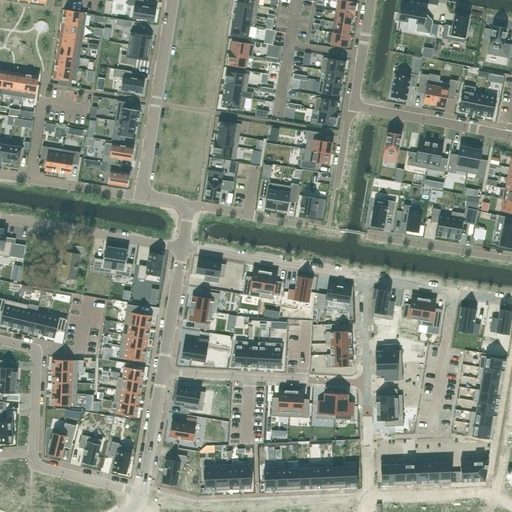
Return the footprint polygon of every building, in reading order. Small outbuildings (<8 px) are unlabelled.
[(143,6),(143,0),(127,0),(127,5),(134,6),(132,18),(154,22),(156,9),(143,6)] [(342,0),(337,0),(335,12),(353,15),(354,15),(356,2),(342,0)] [(236,2),(234,13),(256,17),(256,16),(252,15),(253,6),(258,6),(236,2)] [(429,36),(432,22),(425,21),(427,10),(400,5),(397,22),(416,25),(415,33),(429,36)] [(85,26),(87,14),(64,10),(62,23),(85,26)] [(335,12),(334,22),(351,25),(353,15),(335,12)] [(234,13),(232,23),(255,27),(256,17),(234,13)] [(463,38),(467,18),(453,15),(451,26),(444,25),(441,39),(462,43),(463,38)] [(133,22),(117,19),(116,25),(132,28),(133,22)] [(334,22),(332,32),(350,35),(351,25),(334,22)] [(83,37),(85,26),(62,23),(60,33),(83,37)] [(232,23),(230,36),(248,39),(250,27),(254,28),(255,27),(232,23)] [(493,26),(487,54),(501,56),(508,58),(510,44),(503,43),(506,28),(493,26)] [(128,45),(150,49),(152,36),(130,32),(128,45)] [(332,32),(330,45),(348,48),(350,35),(332,32)] [(81,48),(83,37),(60,33),(59,44),(81,48)] [(229,53),(229,54),(247,57),(252,57),(254,45),(232,41),(230,53),(229,53)] [(79,58),(81,48),(59,44),(57,55),(79,58)] [(148,61),(150,49),(128,45),(127,56),(121,55),(120,63),(134,66),(135,59),(148,61)] [(229,54),(227,65),(245,69),(247,57),(229,54)] [(78,69),(79,58),(57,55),(55,65),(78,69)] [(323,58),(321,71),(343,74),(345,62),(323,58)] [(76,81),(78,69),(55,65),(53,77),(59,78),(58,85),(71,87),(72,81),(76,81)] [(114,69),(113,77),(122,78),(120,90),(142,94),(145,80),(130,78),(131,72),(114,69)] [(11,96),(15,73),(4,71),(1,89),(0,94),(11,96)] [(226,71),(224,84),(225,84),(247,88),(249,75),(226,71)] [(321,71),(319,81),(342,85),(343,74),(321,71)] [(22,97),(26,75),(15,73),(11,96),(22,97)] [(395,75),(390,98),(406,101),(409,86),(416,88),(418,75),(410,74),(410,78),(395,75)] [(428,74),(423,103),(434,106),(440,76),(428,74)] [(34,99),(38,77),(26,75),(22,97),(34,99)] [(440,76),(434,106),(445,108),(450,83),(439,81),(440,76)] [(319,81),(317,93),(340,97),(342,85),(319,81)] [(225,84),(223,94),(252,99),(253,93),(246,92),(247,88),(225,84)] [(463,86),(458,111),(470,113),(475,88),(463,86)] [(475,88),(470,113),(471,114),(471,113),(480,114),(480,115),(481,115),(485,95),(475,93),(476,88),(475,88)] [(223,94),(221,107),(243,110),(245,98),(252,100),(252,99),(223,94)] [(485,95),(481,115),(493,118),(497,97),(485,95)] [(316,98),(314,110),(337,113),(339,101),(316,98)] [(131,103),(118,101),(115,121),(137,125),(139,111),(130,110),(131,103)] [(311,119),(310,124),(322,126),(322,124),(336,126),(338,113),(337,113),(314,110),(319,111),(317,120),(311,119)] [(125,136),(135,138),(137,125),(115,121),(111,141),(124,143),(125,136)] [(219,121),(217,133),(239,137),(241,125),(219,121)] [(301,148),(301,149),(330,154),(332,143),(323,141),(324,134),(305,131),(304,139),(307,139),(307,141),(305,149),(301,148)] [(214,143),(214,144),(237,147),(239,137),(217,133),(215,143),(214,143)] [(402,135),(388,133),(382,161),(396,164),(402,135)] [(409,152),(407,165),(426,169),(431,143),(419,140),(416,153),(409,152)] [(105,143),(102,162),(107,163),(117,165),(118,159),(131,161),(134,148),(105,143)] [(431,143),(426,169),(445,173),(448,159),(441,158),(443,145),(431,143)] [(6,164),(9,146),(0,144),(0,162),(6,164)] [(214,144),(212,156),(235,160),(237,147),(214,144)] [(9,146),(6,164),(18,166),(21,148),(9,146)] [(58,172),(61,149),(42,146),(40,159),(47,160),(45,170),(58,172)] [(450,154),(447,173),(455,174),(456,171),(466,173),(471,148),(460,146),(457,159),(451,157),(451,154),(450,154)] [(471,148),(466,173),(476,175),(476,178),(484,180),(487,161),(486,164),(479,163),(482,150),(471,148)] [(70,174),(72,164),(78,165),(80,153),(61,149),(58,172),(70,174)] [(301,149),(299,160),(301,160),(299,168),(318,171),(319,163),(328,165),(330,154),(301,149)] [(107,163),(104,183),(127,187),(129,174),(119,172),(120,166),(117,165),(107,163)] [(272,166),(264,165),(262,179),(270,180),(272,166)] [(209,171),(205,199),(218,201),(221,187),(223,187),(223,190),(231,191),(232,189),(233,184),(233,182),(222,180),(223,173),(209,171)] [(262,179),(259,197),(266,198),(265,208),(276,210),(280,185),(269,183),(270,180),(262,179)] [(280,185),(276,210),(287,211),(288,202),(296,203),(299,185),(291,183),(290,186),(280,185)] [(511,190),(505,189),(503,200),(511,201),(511,190)] [(321,218),(324,200),(301,196),(298,214),(321,218)] [(371,219),(370,226),(384,228),(386,214),(393,215),(395,202),(388,200),(387,206),(374,204),(373,212),(372,211),(370,219),(371,219)] [(501,210),(501,212),(511,213),(511,201),(503,200),(501,210)] [(404,205),(401,222),(407,223),(405,231),(418,233),(421,214),(422,208),(404,205)] [(433,209),(430,222),(437,223),(435,236),(447,238),(452,212),(451,212),(451,216),(441,215),(441,214),(440,214),(440,210),(433,209)] [(468,209),(465,222),(474,224),(477,210),(468,209)] [(452,212),(447,238),(460,240),(464,214),(452,212)] [(498,222),(496,232),(502,233),(499,245),(511,248),(511,218),(499,216),(498,222)] [(7,230),(0,228),(0,255),(10,257),(12,243),(5,242),(7,230)] [(83,256),(85,248),(72,246),(70,253),(64,252),(60,276),(76,279),(80,255),(83,256)] [(92,271),(112,274),(117,248),(105,246),(103,260),(94,258),(92,271)] [(128,250),(117,248),(112,274),(131,277),(133,264),(126,263),(128,250)] [(164,255),(149,252),(147,266),(139,265),(137,279),(145,280),(146,274),(160,276),(164,255)] [(198,260),(196,273),(207,275),(206,281),(218,283),(219,277),(223,278),(225,265),(198,260)] [(245,280),(242,295),(261,297),(265,272),(253,270),(251,281),(245,280)] [(265,272),(261,297),(273,299),(273,295),(280,296),(281,286),(275,285),(277,274),(265,272)] [(288,288),(287,299),(309,302),(313,279),(297,276),(295,290),(288,288)] [(320,294),(317,309),(325,310),(327,300),(349,304),(352,288),(328,284),(326,295),(320,294)] [(374,289),(372,298),(376,299),(373,313),(393,316),(395,306),(388,305),(390,291),(374,289)] [(192,296),(190,308),(212,312),(215,293),(205,292),(204,298),(192,296)] [(403,307),(402,317),(420,320),(424,299),(411,297),(409,308),(403,307)] [(0,324),(12,327),(18,303),(0,298),(0,312),(3,313),(0,324)] [(424,299),(420,320),(419,325),(438,328),(441,314),(434,312),(436,301),(424,299)] [(12,327),(22,329),(28,305),(18,303),(12,327)] [(22,329),(33,332),(37,312),(27,310),(28,305),(22,329)] [(140,307),(127,305),(124,323),(150,327),(150,326),(151,321),(152,318),(151,318),(152,318),(152,316),(139,314),(140,307)] [(461,307),(457,330),(479,334),(481,324),(474,323),(476,310),(461,307)] [(190,308),(188,320),(200,322),(199,328),(209,330),(212,312),(190,308)] [(491,321),(489,331),(509,335),(511,313),(511,311),(500,309),(497,323),(491,321)] [(37,312),(33,332),(43,334),(43,336),(48,315),(37,312)] [(48,315),(43,336),(55,338),(56,331),(63,332),(66,319),(48,315)] [(150,327),(124,323),(122,335),(148,339),(148,338),(148,337),(149,333),(149,332),(149,330),(150,330),(150,328),(150,327)] [(350,331),(325,331),(325,344),(329,344),(329,343),(351,343),(350,331)] [(148,339),(122,335),(120,346),(146,350),(147,348),(146,348),(147,346),(147,345),(148,340),(148,339)] [(183,343),(181,359),(205,362),(208,341),(199,339),(198,345),(183,343)] [(235,341),(234,367),(246,367),(247,341),(235,341)] [(247,341),(246,367),(257,368),(258,342),(257,347),(247,346),(247,341)] [(258,342),(257,368),(268,368),(270,342),(258,342)] [(270,342),(268,368),(269,368),(280,369),(282,343),(270,342)] [(329,343),(329,344),(330,354),(330,355),(351,354),(351,343),(329,343)] [(386,351),(375,351),(376,363),(396,363),(396,344),(386,345),(386,351)] [(146,350),(120,346),(118,358),(144,362),(145,357),(145,356),(146,351),(146,352),(146,350)] [(330,355),(330,354),(326,354),(326,367),(352,366),(351,354),(330,355)] [(480,356),(478,367),(504,371),(506,360),(480,356)] [(0,379),(16,381),(17,369),(5,368),(5,361),(0,360),(0,379)] [(51,372),(77,373),(78,361),(52,360),(51,372)] [(396,363),(376,363),(376,375),(387,375),(387,381),(397,381),(396,363)] [(144,370),(124,367),(122,378),(117,377),(117,378),(142,382),(144,370)] [(476,379),(481,379),(502,383),(504,371),(478,367),(476,379)] [(52,382),(77,383),(77,373),(51,372),(52,372),(52,382)] [(142,382),(117,378),(115,390),(140,394),(142,382)] [(16,381),(0,379),(0,399),(2,400),(3,393),(15,394),(16,381)] [(481,379),(479,391),(500,394),(502,383),(481,379)] [(52,393),(77,394),(77,383),(52,382),(52,393)] [(177,385),(175,401),(186,402),(185,409),(197,410),(202,411),(205,392),(187,389),(187,386),(177,385)] [(387,396),(376,396),(376,408),(398,408),(397,389),(387,389),(387,396)] [(140,394),(115,390),(113,401),(138,405),(140,394)] [(272,401),(271,416),(289,417),(291,391),(278,390),(278,402),(272,401)] [(472,401),(477,402),(498,405),(500,394),(479,391),(474,390),(472,401)] [(291,391),(289,417),(308,418),(309,403),(303,403),(303,392),(291,391)] [(76,406),(77,394),(52,393),(51,405),(76,406)] [(318,404),(317,418),(334,419),(336,394),(324,393),(323,404),(318,404)] [(336,394),(334,419),(352,420),(352,415),(353,416),(353,406),(347,405),(348,394),(336,394)] [(138,405),(113,401),(113,402),(118,403),(116,414),(136,417),(138,405)] [(477,402),(475,413),(496,417),(498,405),(477,402)] [(398,408),(376,408),(377,421),(388,421),(388,427),(398,426),(398,408)] [(471,412),(469,424),(494,428),(496,417),(475,413),(471,412)] [(172,422),(169,437),(192,441),(196,419),(186,417),(185,424),(172,422)] [(11,421),(0,421),(0,443),(13,443),(11,421)] [(71,445),(76,426),(66,424),(64,431),(54,428),(51,440),(50,440),(49,447),(50,447),(48,454),(61,457),(64,444),(71,445)] [(469,424),(467,435),(492,440),(494,428),(469,424)] [(102,440),(82,435),(78,448),(84,449),(81,462),(95,466),(102,440)] [(119,443),(112,442),(108,455),(115,457),(112,470),(126,474),(132,448),(119,445),(119,443)] [(165,460),(161,483),(177,485),(181,463),(190,465),(192,457),(177,455),(176,461),(165,460)] [(426,458),(415,459),(416,484),(427,484),(426,458)] [(438,458),(426,458),(427,484),(439,483),(438,462),(438,458)] [(403,459),(392,460),(393,485),(404,485),(403,459)] [(415,459),(403,459),(404,485),(416,484),(415,459)] [(392,460),(380,460),(381,486),(393,485),(392,460)] [(461,472),(455,472),(456,483),(473,482),(472,460),(460,461),(461,472)] [(488,460),(472,460),(473,482),(485,481),(488,460)] [(355,461),(344,462),(344,487),(356,487),(355,461)] [(450,461),(438,462),(439,483),(456,483),(455,472),(450,472),(450,461)] [(332,462),(321,463),(322,488),(333,488),(332,462)] [(332,462),(333,488),(344,487),(344,462),(343,462),(343,467),(333,467),(332,462)] [(250,463),(238,464),(239,489),(251,489),(250,463)] [(309,463),(298,464),(299,490),(311,489),(309,463)] [(321,463),(309,463),(311,489),(322,488),(321,463)] [(226,464),(215,465),(216,490),(228,490),(226,464)] [(238,464),(226,464),(228,490),(239,489),(238,464)] [(297,468),(287,469),(288,490),(299,490),(298,464),(297,464),(297,468)] [(215,465),(203,465),(204,491),(216,490),(215,465)] [(275,469),(264,469),(265,491),(276,490),(275,469)] [(287,469),(275,469),(276,490),(288,490),(287,469)]
